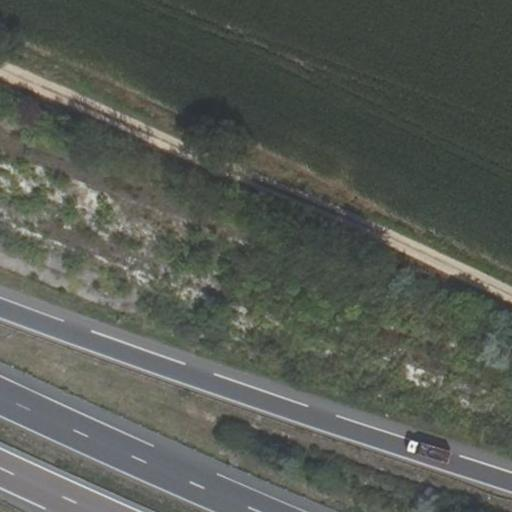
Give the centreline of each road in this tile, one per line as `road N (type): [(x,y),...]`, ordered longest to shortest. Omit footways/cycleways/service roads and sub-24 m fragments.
road 1 (track): [(511,300),(0,68)]
road 2 (trunk): [(511,482),(0,308)]
road 3 (trunk): [(264,511),(0,394)]
